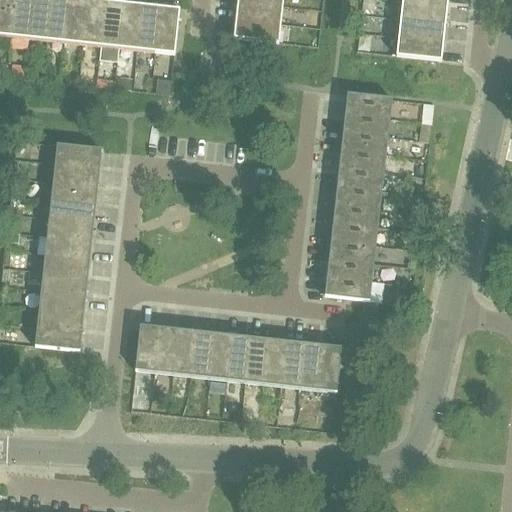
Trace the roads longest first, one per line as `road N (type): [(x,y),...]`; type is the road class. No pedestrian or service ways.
road 1 (residential): [(202,458),(362,464),(406,454),(424,426),(450,316)]
road 2 (residential): [(122,295),(136,167),(298,185)]
road 3 (residential): [(450,316),(505,71)]
road 4 (residential): [(13,487),(190,504),(200,499),(202,458)]
road 5 (residential): [(284,313),(122,295)]
road 6 (residential): [(105,453),(122,295)]
road 7 (residential): [(284,313),(298,185)]
